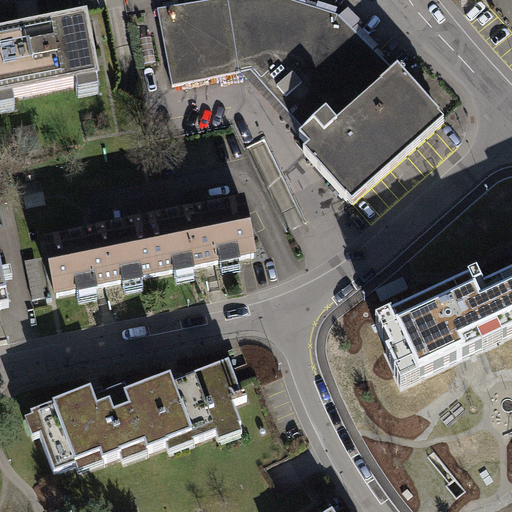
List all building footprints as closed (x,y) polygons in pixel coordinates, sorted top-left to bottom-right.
[(234,75),(259,0),(220,0),(161,12),(175,88),(234,75)] [(340,17),(288,0),(259,0),(234,75),(278,120),(351,205),(446,125),(340,17)] [(82,22),(0,37),(0,99),(93,83),(82,22)] [(241,205),(138,222),(148,283),(251,265),(241,205)] [(148,283),(138,222),(42,240),(53,300),(148,283)] [(0,263),(0,310),(9,308),(0,263)] [(376,329),(403,388),(511,337),(511,279),(484,293),(479,282),(376,329)] [(174,383),(128,404),(149,453),(153,459),(193,440),(197,450),(242,429),(216,374),(178,392),(174,383)] [(78,397),(33,417),(62,480),(104,461),(109,471),(149,453),(128,404),(123,395),(86,412),(78,397)]
